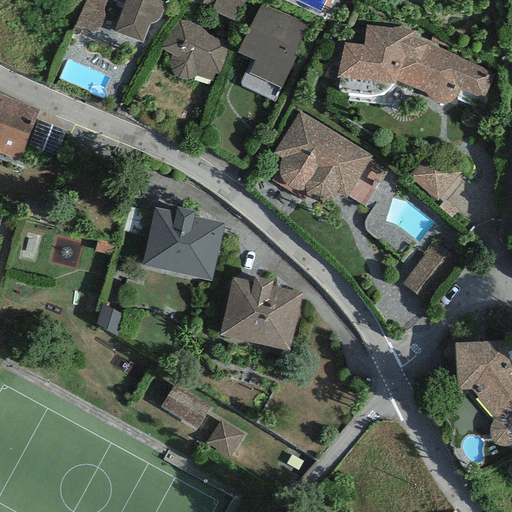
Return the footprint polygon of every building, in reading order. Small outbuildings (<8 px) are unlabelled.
[(124,0),(113,32),(142,43),(149,25),(154,23),(159,19),(161,15),(163,12),(164,10),(165,6),(162,0),(124,0)] [(307,40),(256,20),(232,80),(282,101),(307,40)] [(228,47),(183,28),(166,65),(212,85),(228,47)] [(416,40),(352,36),(349,86),(409,90),(476,120),(496,76),(416,40)] [(51,123),(0,103),(0,158),(33,171),(51,123)] [(376,168),(298,123),(269,173),(347,217),(376,168)] [(433,147),(411,173),(439,195),(461,169),(433,147)] [(175,212),(154,207),(142,267),(212,281),(224,223),(193,217),(195,211),(176,207),(175,212)] [(424,293),(457,252),(437,236),(404,277),(424,293)] [(303,295),(236,286),(228,346),(295,355),(303,295)] [(511,357),(504,343),(456,370),(503,456),(511,450),(511,357)] [(176,379),(164,400),(200,422),(212,401),(176,379)] [(222,415),(209,439),(231,452),(245,428),(222,415)]
